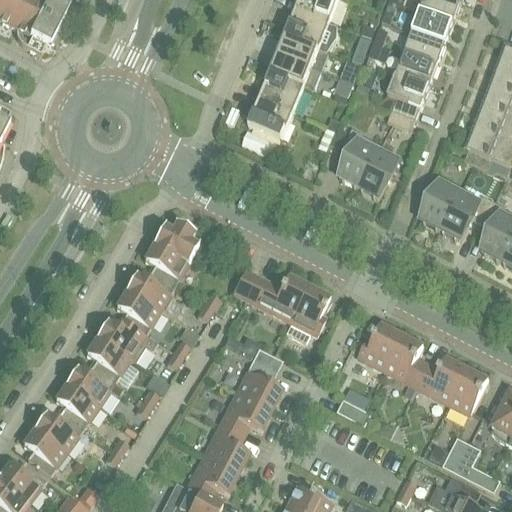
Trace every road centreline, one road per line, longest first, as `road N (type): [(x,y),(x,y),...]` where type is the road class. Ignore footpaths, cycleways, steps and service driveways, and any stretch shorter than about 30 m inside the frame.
road 1 (residential): [(0,439),(140,220),(177,186)]
road 2 (residential): [(389,249),(490,5)]
road 3 (residential): [(249,511),(363,287)]
road 4 (residential): [(389,249),(195,153)]
road 5 (residential): [(177,186),(363,287)]
road 6 (tertiary): [(0,340),(103,167)]
road 7 (residential): [(363,287),(511,363)]
road 8 (residential): [(195,153),(256,0)]
road 9 (tertiary): [(80,155),(0,289)]
road 10 (residential): [(511,313),(389,249)]
